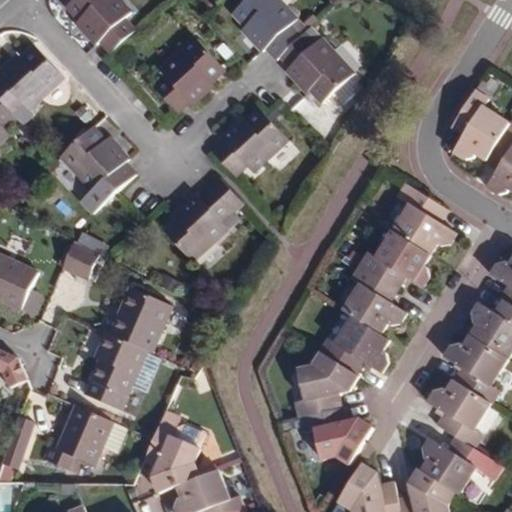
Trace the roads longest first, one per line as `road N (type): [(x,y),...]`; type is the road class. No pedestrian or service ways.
road 1 (residential): [(262,72),(174,162),(21,0)]
road 2 (residential): [(501,222),(424,157),(427,128),(503,0)]
road 3 (residential): [(501,222),(388,402),(363,459)]
